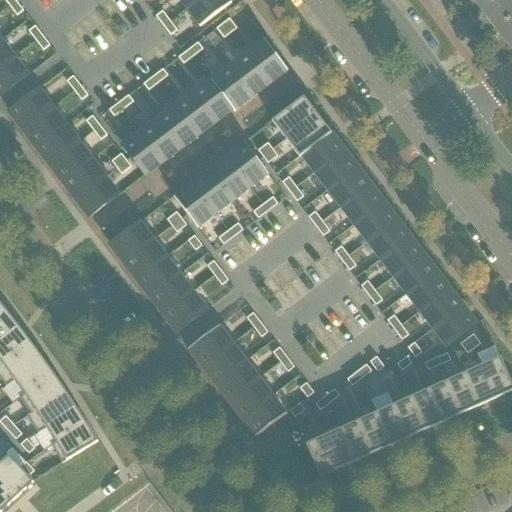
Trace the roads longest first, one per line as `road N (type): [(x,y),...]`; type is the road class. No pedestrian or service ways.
road 1 (residential): [(258,511),(179,436),(0,195)]
road 2 (secondary): [(310,0),(423,149)]
road 3 (residential): [(511,447),(354,511)]
road 4 (secondary): [(423,149),(511,268)]
road 5 (secondary): [(469,112),(383,0)]
